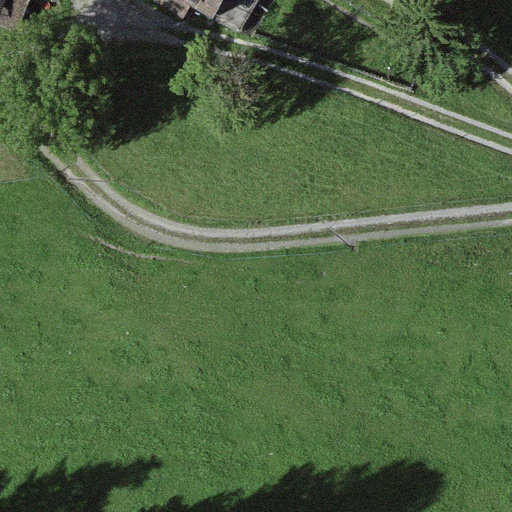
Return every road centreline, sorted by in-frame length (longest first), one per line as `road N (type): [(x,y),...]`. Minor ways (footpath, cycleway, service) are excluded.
road 1 (track): [(0,96),(135,222),(187,239),(511,214)]
road 2 (track): [(0,58),(137,24),(267,57),(511,149)]
road 3 (track): [(511,85),(399,0)]
